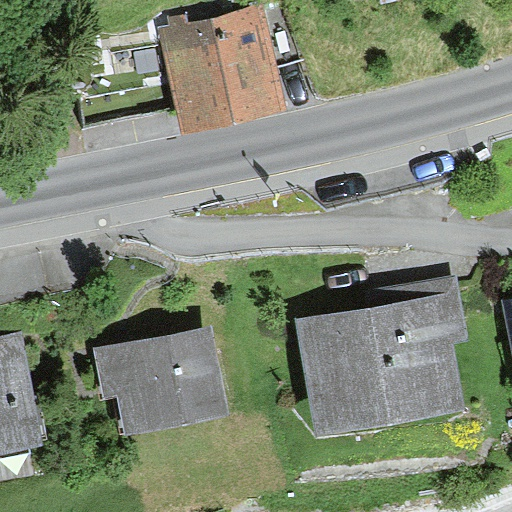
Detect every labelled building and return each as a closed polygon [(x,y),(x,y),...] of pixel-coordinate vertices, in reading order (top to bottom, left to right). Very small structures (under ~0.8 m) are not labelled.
[(281,102),(259,3),(244,6),(246,13),(186,26),(184,18),(165,22),(166,29),(156,31),(177,125),(281,102)] [(45,60),(78,42),(67,23),(35,40),(45,60)] [(451,340),(464,338),(453,274),(365,289),(368,310),(294,322),(314,438),(413,422),(410,407),(461,399),(451,340)] [(210,324),(95,343),(104,401),(120,398),(125,430),(224,414),(210,324)] [(0,462),(40,455),(18,340),(0,343),(0,462)]
